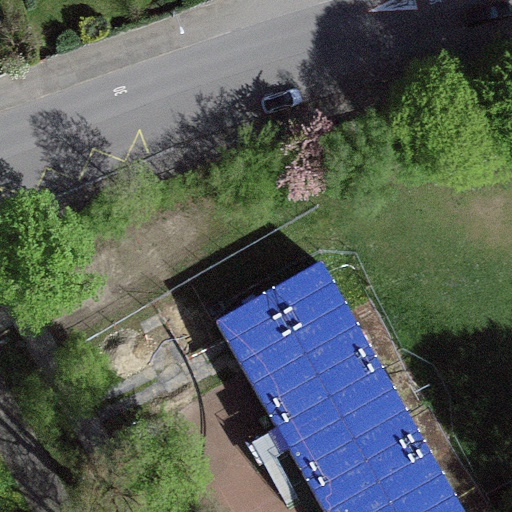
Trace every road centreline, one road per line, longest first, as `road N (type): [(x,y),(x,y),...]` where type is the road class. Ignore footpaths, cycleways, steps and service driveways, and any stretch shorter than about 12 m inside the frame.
road 1 (residential): [(322,54),(0,162)]
road 2 (residential): [(511,2),(322,54)]
